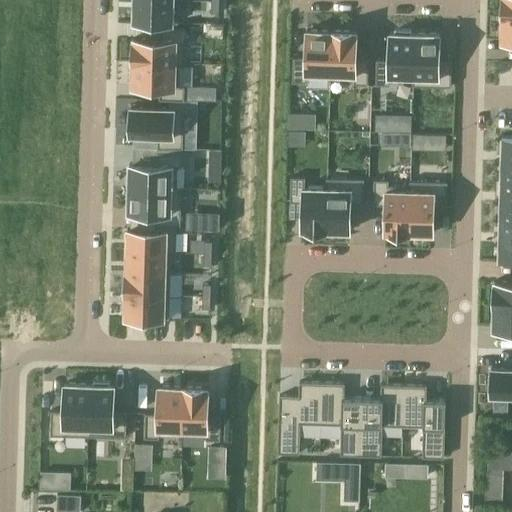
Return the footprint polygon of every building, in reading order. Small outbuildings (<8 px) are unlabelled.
[(134,0),(134,20),(178,21),(178,0),(134,0)] [(211,0),(211,12),(219,12),(219,0),(211,0)] [(511,0),(502,0),(502,15),(511,15),(511,0)] [(502,16),(502,40),(511,39),(511,15),(502,15),(502,16)] [(131,36),(130,60),(170,62),(171,38),(180,38),(180,25),(155,24),(155,37),(131,36)] [(294,56),(293,81),(307,81),(307,76),(330,77),(332,30),(307,29),(306,56),(294,56)] [(332,30),(330,77),(354,78),(354,83),(368,83),(369,58),(356,58),(357,30),(353,30),(332,29),(332,30)] [(377,58),(376,83),(390,84),(390,79),(413,80),(413,84),(415,32),(411,32),(411,29),(396,29),(396,31),(390,31),(389,59),(377,58)] [(415,32),(413,84),(451,85),(452,60),(439,60),(440,33),(415,32)] [(130,60),(129,84),(153,85),(153,98),(178,99),(178,86),(169,86),(170,62),(130,60)] [(184,107),(184,114),(196,115),(197,99),(184,99),(171,98),(170,107),(184,107)] [(124,113),(124,124),(127,128),(127,131),(141,132),(154,132),(153,146),(180,147),(180,132),(170,131),(171,108),(128,106),(128,110),(124,113)] [(314,125),(314,110),(286,109),(286,125),(314,125)] [(409,129),(409,111),(374,111),(373,129),(409,129)] [(408,141),(408,131),(381,130),(380,141),(408,141)] [(511,134),(503,134),(502,155),(511,155),(511,134)] [(127,162),(126,186),(166,187),(167,163),(176,163),(176,150),(151,150),(151,162),(127,162)] [(511,155),(502,155),(502,176),(511,175),(511,155)] [(291,175),(291,200),(303,201),(303,217),(302,228),(305,228),(326,229),(327,176),(326,186),(305,185),(305,176),(291,175)] [(511,175),(502,176),(501,196),(511,196),(511,175)] [(327,176),(326,229),(331,229),(331,231),(346,232),(346,229),(350,229),(351,202),(364,202),(364,177),(327,176)] [(374,178),(374,203),(386,203),(386,231),(388,231),(409,232),(411,179),(410,179),(410,184),(389,183),(389,178),(374,178)] [(411,179),(409,232),(409,231),(433,232),(434,205),(447,205),(447,180),(411,179)] [(126,186),(125,210),(149,210),(149,223),(174,224),(175,211),(165,211),(166,187),(126,186)] [(511,196),(501,196),(501,217),(511,217),(511,196)] [(181,208),(180,226),(212,227),(213,209),(181,208)] [(511,217),(501,217),(500,238),(511,238),(511,217)] [(124,226),(124,249),(164,250),(164,227),(124,226)] [(511,238),(500,238),(500,258),(511,258),(511,238)] [(205,240),(204,251),(212,252),(213,240),(205,240)] [(124,249),(123,271),(163,272),(164,250),(124,249)] [(204,251),(204,264),(212,264),(212,252),(204,251)] [(123,271),(123,292),(163,293),(163,272),(123,271)] [(495,282),(494,303),(511,303),(511,280),(495,280),(495,282)] [(203,283),(203,294),(211,295),(212,283),(203,283)] [(123,292),(122,315),(162,316),(163,293),(123,292)] [(203,294),(203,307),(211,307),(211,295),(203,294)] [(494,303),(493,327),(511,327),(511,303),(494,303)] [(511,366),(492,366),(491,393),(511,393),(511,366)] [(280,394),(279,441),(300,441),(301,421),(321,422),(322,381),(300,380),(299,394),(280,394)] [(322,381),(321,422),(342,422),(341,443),(362,443),(363,396),(345,395),(345,381),(322,381)] [(363,396),(362,443),(382,444),(383,424),(403,424),(404,383),(382,382),(381,396),(363,396)] [(404,383),(403,424),(424,425),(423,445),(445,446),(446,398),(427,398),(427,384),(404,383)] [(52,408),(51,434),(64,434),(64,425),(88,425),(90,385),(66,385),(65,409),(52,408)] [(90,385),(88,425),(112,426),(112,435),(125,436),(126,411),(113,410),(114,386),(90,385)] [(146,409),(146,435),(158,435),(159,426),(183,426),(184,387),(160,386),(159,410),(146,409)] [(184,387),(183,426),(207,427),(206,436),(219,437),(220,412),(207,411),(208,387),(184,387)] [(132,440),(132,467),(149,467),(149,440),(132,440)] [(279,441),(278,451),(300,452),(300,441),(279,441)] [(341,443),(341,453),(361,454),(362,443),(341,443)] [(362,443),(361,454),(382,454),(382,444),(362,443)] [(423,445),(423,456),(444,456),(445,446),(423,445)] [(345,479),(344,499),(360,499),(361,461),(345,461),(345,479)] [(429,463),(408,462),(408,476),(429,476),(429,463)] [(486,465),(485,505),(503,506),(504,466),(486,465)] [(58,492),(57,508),(81,509),(82,493),(58,492)]
